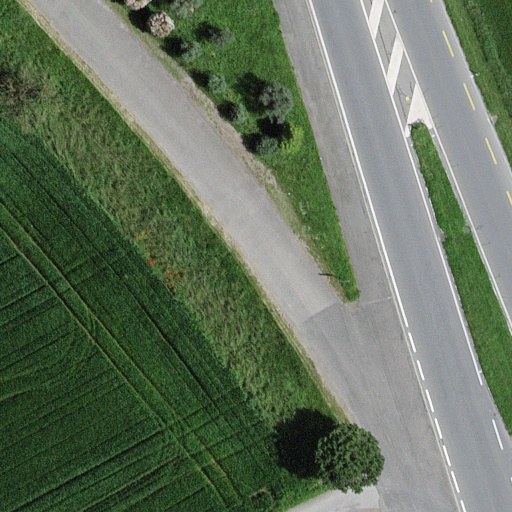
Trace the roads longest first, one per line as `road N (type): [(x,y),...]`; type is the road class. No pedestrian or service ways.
road 1 (unclassified): [(490,511),(419,440),(298,276),(58,0)]
road 2 (primary): [(335,0),(491,511)]
road 3 (primary): [(511,281),(403,0)]
